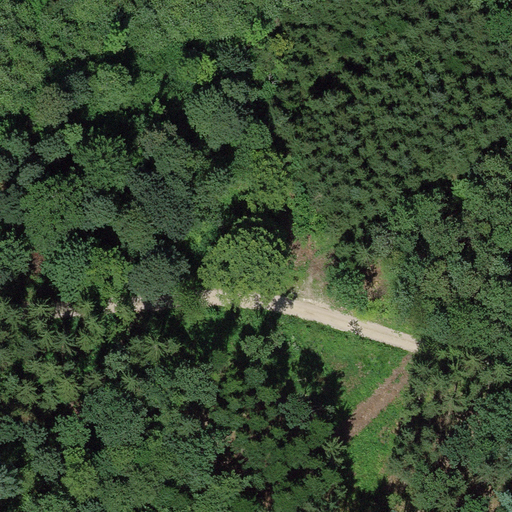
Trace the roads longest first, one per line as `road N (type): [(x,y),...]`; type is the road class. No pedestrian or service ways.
road 1 (track): [(511,378),(244,314),(0,297)]
road 2 (track): [(244,314),(302,267),(511,161)]
